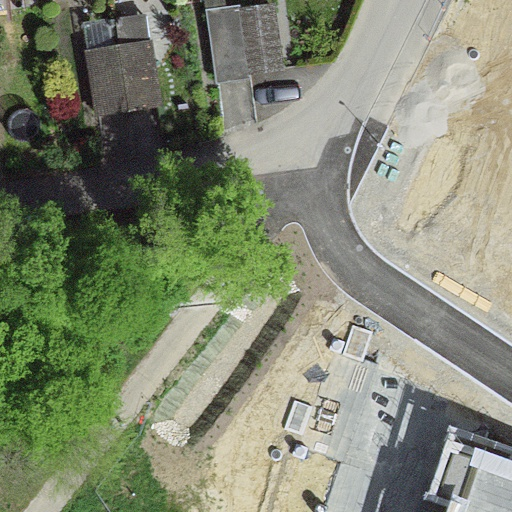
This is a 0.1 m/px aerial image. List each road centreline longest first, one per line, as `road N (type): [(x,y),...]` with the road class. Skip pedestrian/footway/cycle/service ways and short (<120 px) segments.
road 1 (track): [(40,511),(253,248),(321,136)]
road 2 (residential): [(321,136),(178,183),(0,207)]
road 3 (residential): [(357,257),(230,511)]
road 4 (residential): [(357,257),(407,303),(511,370)]
road 5 (residential): [(385,0),(321,136)]
road 6 (residential): [(321,136),(320,195),(339,241),(357,257)]
